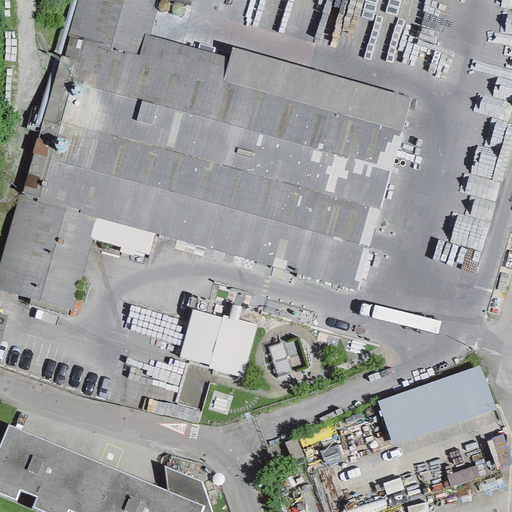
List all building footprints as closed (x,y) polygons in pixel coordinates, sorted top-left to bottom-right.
[(158,0),(75,0),(0,268),(0,294),(64,312),(91,217),(357,291),(411,98),(232,48),(229,57),(149,35),(158,0)] [(178,353),(240,374),(257,325),(196,303),(178,353)] [(475,376),(374,412),(389,453),(490,417),(475,376)] [(123,388),(121,402),(168,412),(171,398),(123,388)] [(66,511),(67,511),(68,511),(77,511),(97,464),(7,428),(0,445),(0,494),(15,500),(18,492),(35,499),(31,508),(42,511),(66,511)] [(168,493),(97,464),(77,511),(201,511),(203,507),(168,493)] [(164,467),(168,493),(203,507),(201,511),(211,511),(201,481),(164,467)]
